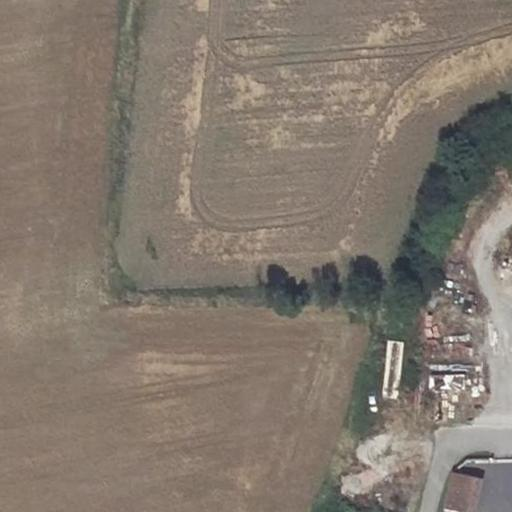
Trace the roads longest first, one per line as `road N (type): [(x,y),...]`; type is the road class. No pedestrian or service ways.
road 1 (track): [(511,198),(493,222),(493,281),(511,321)]
road 2 (unclassified): [(429,511),(445,454),(480,435),(511,437)]
